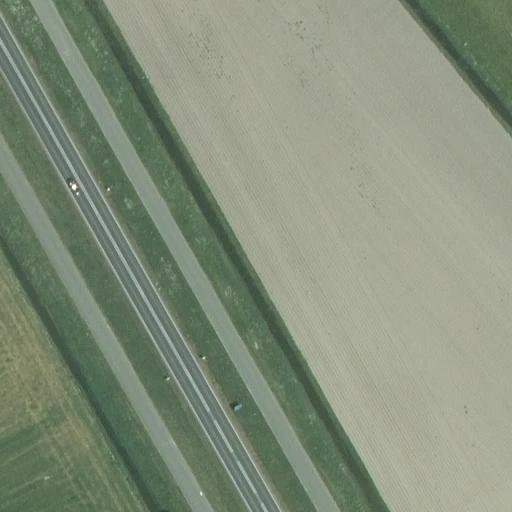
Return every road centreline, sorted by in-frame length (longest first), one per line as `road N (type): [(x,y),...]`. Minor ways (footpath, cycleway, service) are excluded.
road 1 (unclassified): [(38,0),(327,511)]
road 2 (trunk): [(264,511),(0,43)]
road 3 (unclassified): [(0,154),(203,511)]
